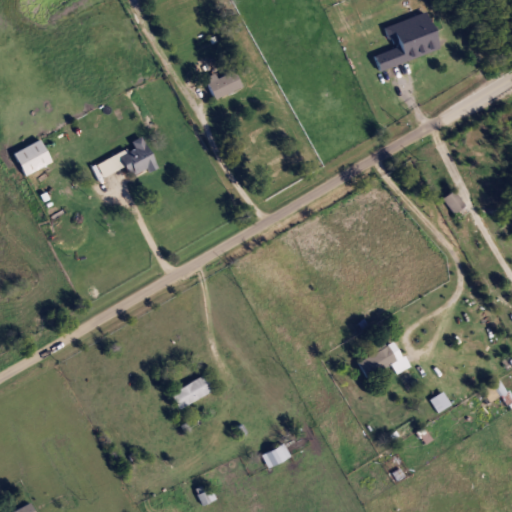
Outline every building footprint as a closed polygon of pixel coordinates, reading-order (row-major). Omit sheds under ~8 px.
[(434,51),(375,69),(370,55),(390,49),(382,25),(423,13),(434,51)] [(204,77),(233,69),(239,89),(209,97),(204,77)] [(121,167),(101,177),(94,163),(130,146),(128,141),(139,136),(154,167),(127,180),(121,167)] [(21,175),(10,152),(37,139),(48,162),(21,175)] [(440,199),(449,190),(464,206),(455,215),(440,199)] [(510,234),(511,215),(472,212),(470,231),(510,234)] [(355,361),(372,352),(368,344),(379,337),(383,344),(391,340),(406,367),(394,373),(388,363),(364,377),(355,361)] [(210,390),(176,408),(168,393),(202,374),(210,390)] [(447,403),(436,410),(429,399),(439,392),(447,403)] [(267,467),(260,455),(281,443),(288,455),(267,467)] [(8,511),(27,501),(33,511),(8,511)]
